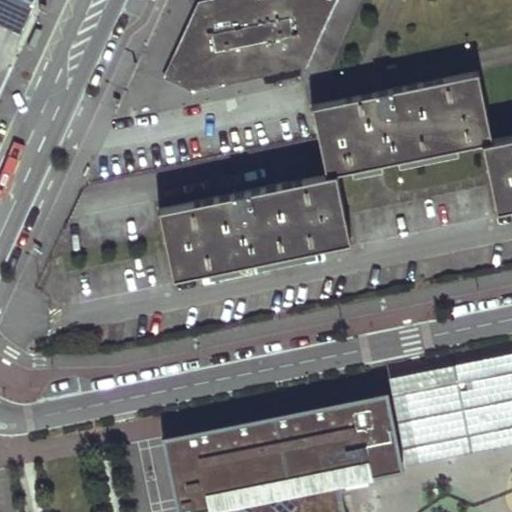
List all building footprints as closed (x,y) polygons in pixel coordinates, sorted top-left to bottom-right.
[(0,0),(0,8),(24,20),(33,0),(0,0)] [(304,67),(334,0),(211,0),(199,3),(183,39),(166,76),(196,89),(304,67)] [(511,133),(491,138),(477,71),(343,98),(313,105),(328,172),(160,207),(173,276),(194,272),(350,240),(344,210),(336,170),(356,166),(386,160),(482,140),(490,176),(491,179),(497,209),(511,205),(511,133)] [(483,371),(425,382),(434,427),(492,415),(483,371)] [(165,414),(169,435),(291,412),(288,392),(165,414)] [(395,439),(386,394),(168,437),(182,510),(194,507),(344,477),(401,466),(399,455),(404,455),(405,440),(395,439)] [(344,477),(194,507),(194,511),(344,511),(344,508),(342,492),(344,477)]
